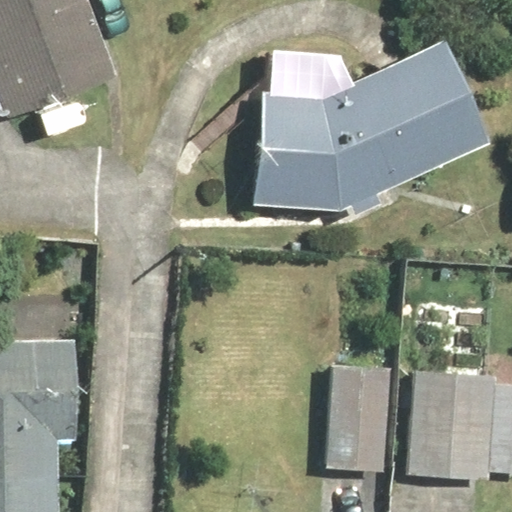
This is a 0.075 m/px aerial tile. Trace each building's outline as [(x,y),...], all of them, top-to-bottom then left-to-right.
[(79,0),(0,0),(0,113),(108,69),(79,0)] [(223,207),(353,208),(352,192),(471,135),(421,30),(299,88),(229,86),(223,207)] [(0,511),(38,511),(37,437),(59,437),(58,339),(0,340),(0,511)] [(373,365),(316,362),(311,469),(368,471),(373,365)] [(473,477),(473,469),(511,471),(511,388),(477,386),(478,373),(397,369),(392,473),(473,477)]
